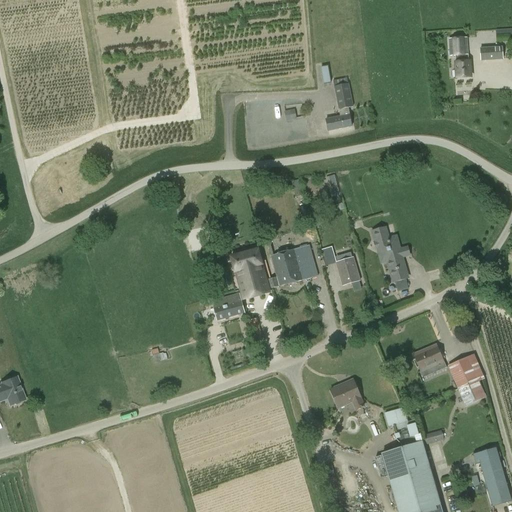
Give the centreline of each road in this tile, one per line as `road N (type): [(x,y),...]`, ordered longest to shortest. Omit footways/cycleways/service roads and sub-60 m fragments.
road 1 (unclassified): [(0,455),(292,360),(403,313),(473,274),(511,220)]
road 2 (unclassified): [(43,238),(161,175),(404,139),(446,144),(511,181)]
road 3 (track): [(22,167),(105,128),(190,112),(180,0)]
road 4 (unclassified): [(43,238),(0,59)]
